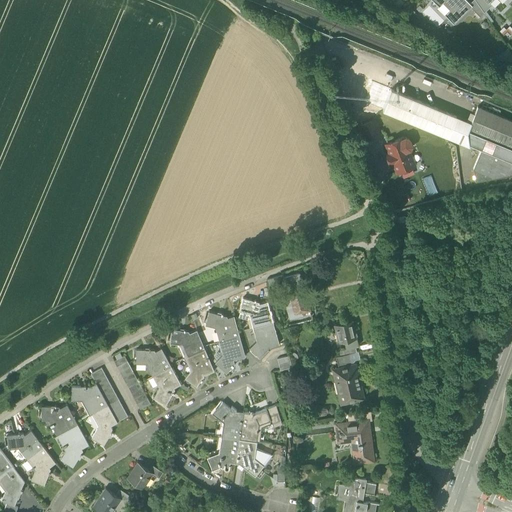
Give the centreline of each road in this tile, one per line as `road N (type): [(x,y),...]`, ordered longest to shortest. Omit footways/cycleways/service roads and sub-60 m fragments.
road 1 (residential): [(309,57),(381,240),(412,437),(459,488)]
road 2 (residential): [(292,511),(208,484),(149,435)]
road 3 (secondary): [(459,488),(511,347)]
road 4 (residential): [(149,435),(269,373)]
road 5 (residential): [(58,511),(77,485),(149,435)]
